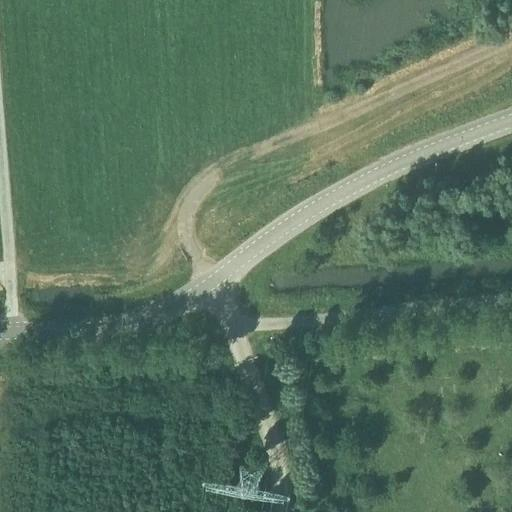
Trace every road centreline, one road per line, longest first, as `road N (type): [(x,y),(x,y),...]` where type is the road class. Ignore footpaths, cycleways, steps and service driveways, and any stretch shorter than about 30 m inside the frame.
road 1 (tertiary): [(0,333),(144,315),(391,169),(511,123)]
road 2 (track): [(511,41),(215,176),(196,196),(185,230),(206,282)]
road 3 (track): [(0,127),(11,333)]
